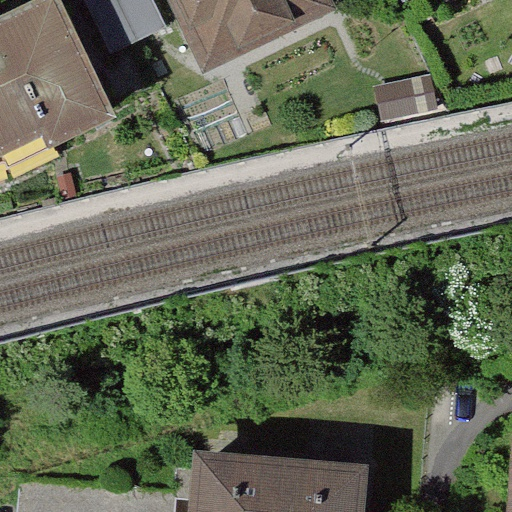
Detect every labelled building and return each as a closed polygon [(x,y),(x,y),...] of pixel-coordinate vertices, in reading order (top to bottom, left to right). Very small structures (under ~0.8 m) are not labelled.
[(158,0),(90,0),(116,54),(172,28),(158,0)] [(199,0),(222,44),(309,0),(199,0)] [(59,3),(0,31),(0,152),(50,129),(58,145),(115,118),(59,3)] [(364,511),(368,460),(203,449),(198,511),(364,511)] [(23,511),(181,511),(183,492),(26,479),(23,511)]
